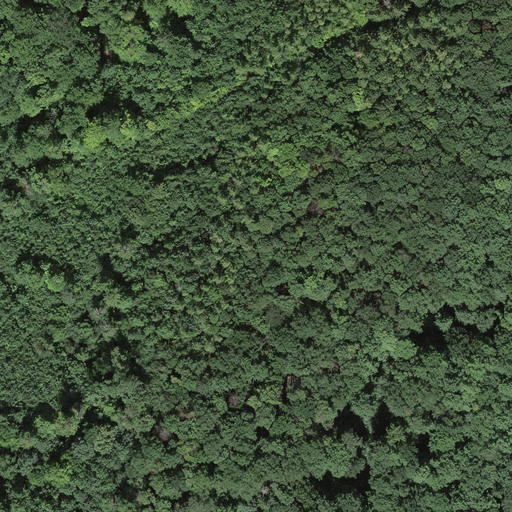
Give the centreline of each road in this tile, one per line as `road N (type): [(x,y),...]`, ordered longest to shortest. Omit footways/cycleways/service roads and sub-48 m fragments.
road 1 (track): [(0,223),(321,39),(422,0)]
road 2 (track): [(2,511),(194,396),(229,432),(265,511)]
